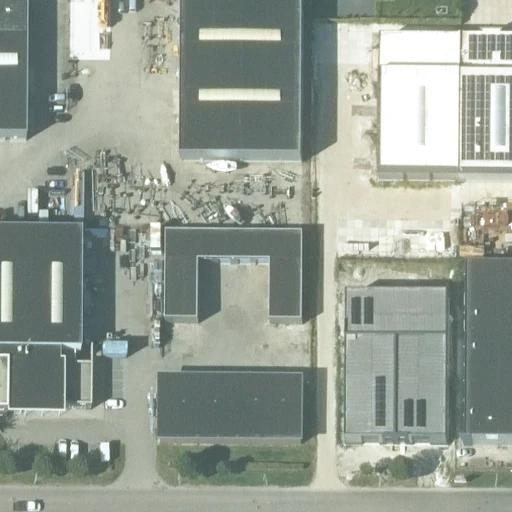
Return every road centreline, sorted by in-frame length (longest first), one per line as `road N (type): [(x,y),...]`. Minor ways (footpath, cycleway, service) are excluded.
road 1 (unclassified): [(511,506),(0,505)]
road 2 (unknown): [(41,155),(129,86),(149,44)]
road 3 (unknown): [(41,155),(40,0)]
